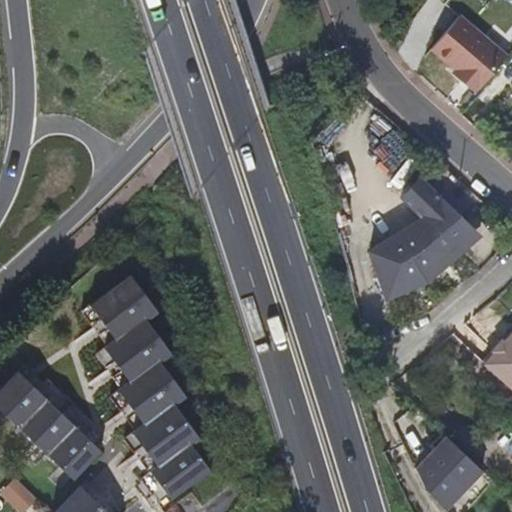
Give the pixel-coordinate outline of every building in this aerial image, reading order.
[(461,84),(475,95),(506,58),(458,18),(430,52),(455,72),(464,80),(461,84)] [(464,80),(455,72),(452,77),(461,84),(464,80)] [(399,196),(423,220),(458,254),(479,237),(417,178),(399,196)] [(426,283),(458,254),(423,220),(369,254),(378,303),(426,283)] [(140,481),(160,507),(208,469),(188,444),(197,437),(171,404),(182,395),(156,362),(167,353),(141,320),(152,311),(124,276),(76,314),(104,349),(93,357),(119,391),(108,399),(134,433),(122,441),(149,474),(140,481)] [(0,390),(0,416),(71,483),(98,455),(14,376),(0,390)] [(421,488),(442,511),(444,511),(483,474),(448,440),(415,473),(421,488)] [(57,511),(101,511),(78,490),(57,511)]
